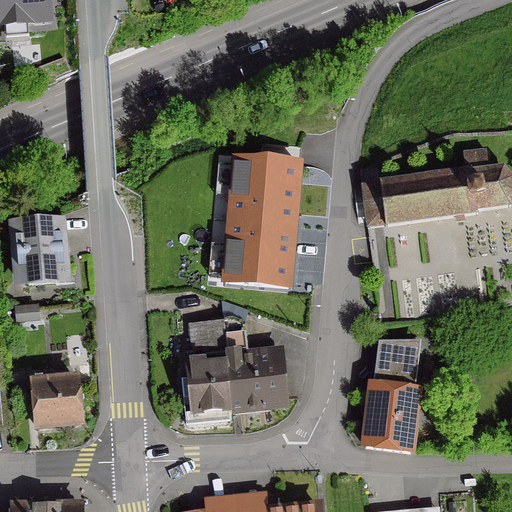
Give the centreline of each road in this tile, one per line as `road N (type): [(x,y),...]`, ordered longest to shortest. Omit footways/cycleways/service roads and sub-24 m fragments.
road 1 (residential): [(311,455),(328,405),(340,320),(340,204),(369,94),(404,46),(493,0)]
road 2 (residential): [(94,0),(98,153),(121,297),(130,461)]
road 3 (primary): [(0,149),(356,0)]
road 4 (residential): [(311,455),(395,466),(511,463)]
road 5 (residential): [(130,461),(311,455)]
road 6 (residential): [(0,467),(130,461)]
